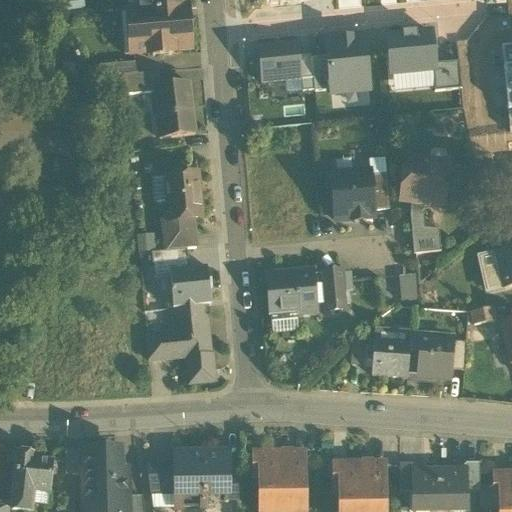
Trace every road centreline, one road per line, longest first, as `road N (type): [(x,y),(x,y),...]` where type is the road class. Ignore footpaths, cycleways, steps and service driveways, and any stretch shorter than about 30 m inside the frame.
road 1 (residential): [(216,33),(499,7)]
road 2 (residential): [(252,409),(511,428)]
road 3 (residential): [(0,414),(252,409)]
road 4 (residential): [(216,33),(237,254)]
road 5 (residential): [(237,254),(252,409)]
road 6 (residential): [(237,254),(384,242)]
